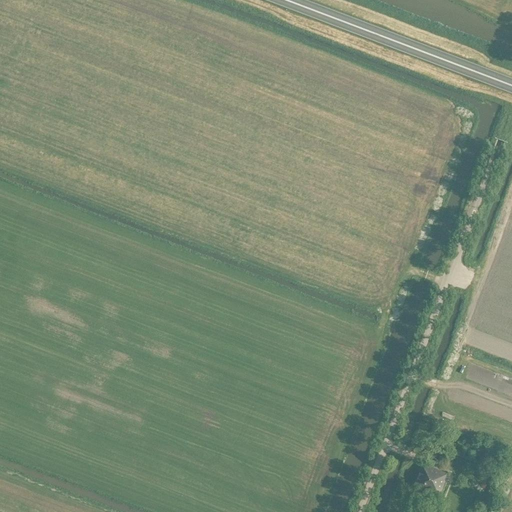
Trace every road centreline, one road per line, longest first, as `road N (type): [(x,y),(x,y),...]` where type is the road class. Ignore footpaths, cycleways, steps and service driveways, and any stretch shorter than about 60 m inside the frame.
road 1 (unclassified): [(360,511),(511,113)]
road 2 (trunk): [(511,85),(285,0)]
